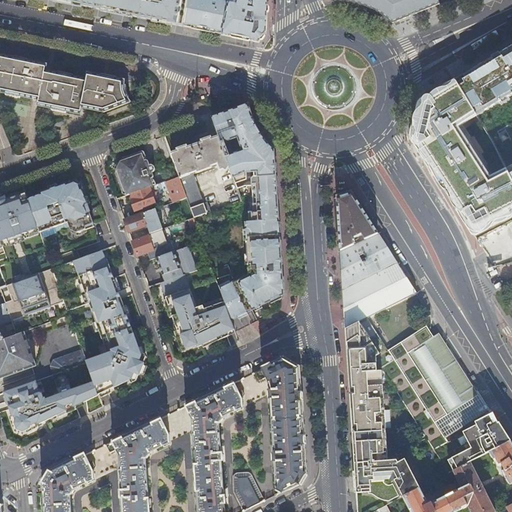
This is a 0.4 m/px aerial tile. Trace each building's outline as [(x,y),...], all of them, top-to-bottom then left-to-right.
[(189,0),(54,0),(184,26),(189,0)] [(222,0),(189,0),(184,26),(191,27),(222,34),(230,35),(260,41),(264,36),(268,31),(268,4),(268,0),(237,0),(237,3),(229,1),(222,0)] [(334,0),(335,0),(343,1),(358,4),(365,6),(371,9),(384,17),(426,0),(334,0)] [(438,0),(426,0),(384,17),(392,23),(440,3),(438,0)] [(511,47),(421,102),(412,138),(474,235),(511,214),(511,47)] [(26,60),(0,54),(0,89),(20,94),(36,97),(41,98),(40,104),(63,109),(82,113),(83,107),(106,111),(133,102),(130,98),(128,95),(126,91),(125,87),(125,83),(126,81),(89,74),(88,80),(46,71),(47,65),(26,60)] [(213,118),(219,137),(227,159),(229,166),(237,188),(245,185),(252,185),(254,211),(249,211),(250,221),(247,221),(250,274),(236,282),(228,264),(213,269),(224,301),(231,320),(284,293),(281,255),(277,190),(274,149),(266,140),(262,134),(258,128),(253,117),(249,105),(213,118)] [(172,154),(180,176),(187,198),(194,217),(211,211),(208,201),(204,202),(194,174),(217,166),(227,171),(229,166),(227,159),(219,137),(172,154)] [(132,193),(154,185),(152,179),(154,178),(155,178),(155,177),(155,176),(154,172),(155,171),(156,171),(156,170),(157,169),(157,168),(157,167),(156,166),(156,165),(155,165),(155,164),(154,163),(153,163),(152,163),(151,163),(146,161),(143,155),(122,162),(118,169),(127,195),(130,194),(132,193)] [(187,198),(180,176),(154,185),(132,193),(134,199),(132,200),(135,209),(159,201),(157,194),(159,194),(159,193),(169,189),(173,203),(179,201),(187,198)] [(43,196),(29,201),(39,228),(53,223),(55,228),(71,222),(74,229),(76,231),(80,229),(85,231),(95,228),(90,213),(91,213),(83,189),(81,190),(81,187),(74,185),(69,186),(68,185),(42,194),(43,196)] [(29,201),(24,186),(6,192),(23,238),(6,244),(4,247),(6,252),(0,254),(0,269),(6,285),(53,268),(40,233),(39,228),(29,201)] [(340,237),(341,250),(378,233),(353,193),(345,196),(338,198),(340,237)] [(194,217),(187,198),(179,201),(186,220),(188,220),(194,217)] [(149,224),(145,213),(125,219),(129,232),(149,224)] [(203,241),(194,217),(188,220),(197,243),(203,241)] [(53,223),(39,228),(40,233),(55,228),(53,223)] [(378,233),(341,250),(343,282),(393,256),(386,244),(378,233)] [(149,235),(133,241),(138,256),(148,252),(151,259),(157,257),(163,255),(160,248),(154,250),(149,235)] [(208,255),(203,241),(197,243),(194,244),(199,258),(208,255)] [(86,361),(87,362),(98,395),(132,379),(134,373),(140,375),(144,363),(139,361),(141,355),(126,313),(125,314),(123,308),(124,307),(107,259),(105,259),(102,251),(53,268),(68,310),(89,302),(102,339),(103,339),(107,351),(105,354),(86,361)] [(183,274),(175,251),(163,255),(157,257),(163,274),(166,273),(168,280),(183,274)] [(418,294),(393,256),(343,282),(346,330),(368,319),(418,294)] [(68,310),(53,268),(6,285),(0,286),(0,288),(5,302),(11,320),(15,331),(16,335),(24,332),(70,315),(68,310)] [(168,280),(161,283),(180,336),(181,336),(186,349),(197,346),(198,347),(203,345),(202,343),(209,341),(210,342),(218,338),(234,329),(231,320),(224,301),(205,308),(204,305),(197,307),(186,274),(183,274),(168,280)] [(0,340),(16,335),(15,331),(3,336),(4,337),(3,337),(1,331),(0,331),(0,323),(11,320),(5,302),(0,303),(0,340)] [(390,352),(368,319),(346,330),(356,494),(371,493),(370,482),(390,481),(392,485),(395,483),(403,497),(420,488),(433,481),(440,477),(453,471),(470,462),(490,452),(511,441),(502,426),(499,423),(499,424),(493,414),(492,415),(475,423),(477,426),(461,433),(410,355),(435,340),(428,330),(390,352)] [(36,365),(24,332),(16,335),(0,340),(0,377),(31,366),(33,365),(36,365)] [(441,337),(435,340),(410,355),(461,433),(477,426),(475,423),(492,415),(487,407),(441,337)] [(86,361),(82,350),(53,360),(50,366),(53,374),(87,362),(86,361)] [(277,489),(280,494),(299,484),(304,477),(305,468),(304,457),(300,395),(298,369),(290,364),(281,359),(255,372),(259,381),(266,377),(270,385),(271,390),(269,390),(270,398),(271,398),(275,453),(274,453),(274,461),(276,461),(277,489)] [(53,374),(50,376),(63,412),(66,410),(66,409),(74,406),(74,407),(75,406),(98,395),(87,362),(53,374)] [(35,381),(4,392),(7,401),(10,408),(13,416),(14,416),(16,420),(15,423),(17,429),(23,431),(63,412),(50,376),(35,381)] [(198,511),(225,511),(225,504),(226,504),(226,496),(224,496),(222,461),(223,461),(223,453),(221,453),(219,423),(221,423),(223,418),(222,417),(243,407),(242,399),(241,397),(244,396),(241,389),(240,389),(237,390),(233,382),(186,405),(193,420),(198,511)] [(149,511),(146,458),(147,458),(150,454),(148,452),(170,442),(169,435),(161,418),(119,438),(106,444),(109,453),(117,449),(119,454),(122,491),(120,491),(121,498),(122,498),(123,511),(149,511)] [(511,441),(490,452),(510,485),(511,483),(511,441)] [(45,511),(71,511),(71,495),(72,495),(74,490),(74,489),(94,479),(94,472),(92,469),(95,468),(96,466),(93,461),(91,461),(89,462),(85,454),(50,471),(44,482),(45,511)] [(420,488),(403,497),(410,511),(454,511),(467,506),(470,511),(495,511),(470,462),(453,471),(462,488),(428,505),(420,488)] [(234,492),(244,511),(265,501),(251,474),(251,473),(250,473),(249,472),(248,472),(247,472),(237,474),(236,474),(235,474),(235,475),(234,475),(234,476),(233,478),(233,479),(234,492)] [(440,477),(433,481),(436,489),(444,485),(440,477)] [(511,504),(511,492),(498,501),(502,509),(507,507),(511,504)]
